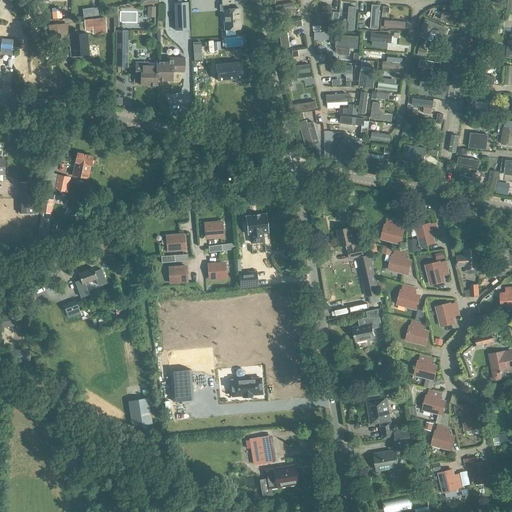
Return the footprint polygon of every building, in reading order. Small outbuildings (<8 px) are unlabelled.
[(228,9),(228,8),(228,4),(234,3),(233,0),(220,0),(222,4),(220,4),(220,11),(224,11),(225,30),(240,29),(239,8),(228,9)] [(175,29),(175,31),(184,30),(190,30),(188,2),(185,3),(181,3),(174,3),(175,29)] [(324,31),(332,31),(332,7),(324,7),(324,31)] [(355,30),(356,8),(349,7),(348,22),(339,21),(339,29),(355,30)] [(437,12),(431,9),(428,16),(433,19),(437,12)] [(455,14),(450,12),(449,14),(444,11),(440,19),(455,26),(459,18),(454,16),(455,14)] [(371,14),(371,26),(366,26),(365,36),(378,36),(378,14),(371,14)] [(93,34),(106,33),(105,18),(84,20),(85,31),(92,31),(93,34)] [(426,20),(423,27),(419,36),(427,39),(431,31),(445,37),(448,30),(426,20)] [(65,35),(64,22),(49,24),(50,43),(50,44),(51,44),(63,43),(64,47),(70,47),(71,56),(73,56),(73,57),(80,57),(80,55),(90,54),(88,33),(70,35),(65,35)] [(288,33),(291,32),(290,27),(287,28),(287,25),(279,26),(283,48),(290,47),(288,33)] [(115,67),(118,67),(128,67),(129,30),(115,30),(115,67)] [(337,36),(336,47),(337,47),(337,51),(340,55),(350,55),(350,48),(357,49),(358,37),(337,36)] [(365,58),(372,57),(370,40),(363,41),(365,58)] [(419,48),(418,55),(426,57),(427,49),(419,48)] [(156,62),(156,85),(157,80),(172,80),(172,72),(184,72),(184,58),(167,58),(167,62),(156,62)] [(420,60),(419,67),(431,69),(430,75),(438,76),(441,64),(420,60)] [(156,85),(156,62),(156,63),(135,63),(135,76),(141,76),(141,85),(156,85)] [(242,62),(216,65),(218,81),(243,78),(242,62)] [(288,67),(289,72),(289,73),(289,75),(311,72),(310,64),(296,66),(295,63),(292,64),(292,67),(288,67)] [(474,65),(473,74),(472,82),(493,85),(494,77),(481,75),(482,66),(474,65)] [(353,81),(353,66),(332,66),(332,74),(346,74),(347,82),(353,81)] [(374,73),(361,72),(359,87),(373,88),(374,73)] [(290,92),(297,91),(295,80),(288,81),(290,92)] [(360,92),(358,106),(356,106),(356,110),(358,110),(357,113),(364,114),(367,93),(360,92)] [(432,114),(434,101),(414,98),(413,106),(425,107),(424,113),(432,114)] [(468,99),(466,115),(486,119),(487,112),(474,110),(475,100),(468,99)] [(381,103),(374,102),(372,118),(391,121),(392,114),(380,112),(381,103)] [(365,119),(341,116),(340,123),(364,126),(365,119)] [(426,134),(428,120),(414,118),(412,125),(413,125),(412,131),(416,132),(415,139),(422,140),(423,133),(426,134)] [(307,120),(299,122),(306,147),(314,145),(320,143),(314,122),(310,123),(311,128),(309,128),(308,124),(307,120)] [(511,128),(504,127),(502,144),(511,145),(511,128)] [(486,150),(488,135),(472,133),(470,148),(486,150)] [(345,138),(336,149),(351,160),(359,150),(345,138)] [(423,160),(425,148),(406,145),(404,157),(423,160)] [(92,156),(77,153),(73,175),(87,178),(90,165),(91,165),(92,156)] [(382,167),(383,160),(372,157),(372,154),(366,153),(364,163),(382,167)] [(53,173),(45,172),(42,187),(44,188),(42,198),(40,212),(51,214),(53,200),(54,195),(61,196),(61,191),(67,192),(70,177),(53,173)] [(497,187),(496,193),(508,195),(509,189),(497,187)] [(75,214),(76,219),(76,220),(95,217),(94,210),(75,213),(75,214)] [(253,216),(247,217),(246,217),(246,216),(245,217),(247,235),(248,235),(250,234),(251,243),(264,242),(263,233),(268,232),(269,232),(266,214),(259,215),(259,214),(253,215),(253,216)] [(221,226),(220,220),(205,221),(206,233),(208,233),(209,238),(225,236),(224,225),(221,226)] [(396,228),(398,223),(388,220),(386,226),(385,225),(382,239),(400,244),(404,230),(396,228)] [(432,235),(438,234),(436,224),(430,225),(430,224),(417,227),(421,246),(434,243),(432,235)] [(352,227),(337,230),(341,247),(346,245),(347,250),(348,250),(350,260),(357,258),(359,257),(363,256),(364,256),(362,246),(360,246),(359,242),(355,243),(352,227)] [(170,239),(167,239),(168,252),(181,251),(181,247),(184,247),(183,234),(170,235),(170,239)] [(375,238),(367,240),(369,246),(376,244),(375,238)] [(417,249),(417,239),(408,240),(409,252),(417,251),(422,251),(421,248),(417,249)] [(504,242),(499,243),(501,267),(510,266),(511,265),(511,253),(509,253),(508,253),(507,242),(504,242)] [(332,243),(318,245),(319,252),(333,249),(332,243)] [(376,244),(369,246),(371,255),(379,253),(376,244)] [(383,247),(382,253),(391,256),(392,249),(383,247)] [(465,255),(457,256),(458,267),(465,266),(466,268),(480,267),(479,249),(464,250),(465,254),(465,255)] [(404,259),(405,253),(395,251),(394,256),(392,256),(389,269),(408,274),(411,261),(404,259)] [(443,252),(436,254),(437,260),(445,258),(443,252)] [(363,256),(359,257),(362,269),(368,297),(369,296),(379,294),(372,266),(370,255),(364,256),(363,256)] [(224,266),(224,261),(208,262),(209,274),(213,274),(213,279),(229,278),(228,266),(224,266)] [(442,273),(448,272),(445,262),(440,264),(439,262),(426,266),(431,284),(444,281),(442,273)] [(173,273),(169,273),(170,285),(184,284),(184,279),(187,279),(186,266),(173,267),(173,273)] [(78,275),(81,281),(75,283),(80,294),(88,291),(85,283),(96,279),(98,286),(107,283),(102,269),(95,272),(94,269),(78,275)] [(240,273),(241,287),(241,288),(258,286),(256,272),(240,274),(240,273)] [(412,294),(414,288),(404,285),(402,291),(401,291),(398,304),(416,309),(420,296),(412,294)] [(478,285),(470,285),(470,290),(471,297),(479,296),(478,285)] [(506,293),(501,293),(502,309),(511,308),(511,287),(506,288),(506,293)] [(379,294),(369,296),(370,304),(381,301),(379,294)] [(78,308),(75,300),(64,305),(67,313),(78,308)] [(453,315),(458,313),(456,304),(450,305),(450,304),(437,307),(441,326),(454,323),(453,315)] [(278,329),(277,317),(272,317),(272,309),(263,309),(265,330),(278,329)] [(359,326),(353,328),(356,341),(369,339),(372,341),(374,338),(372,329),(382,327),(379,315),(378,309),(374,310),(367,312),(368,317),(369,324),(360,326),(359,326)] [(0,315),(0,324),(1,328),(18,325),(16,313),(0,315)] [(421,330),(422,324),(413,321),(411,327),(410,327),(406,340),(425,345),(429,332),(421,330)] [(479,325),(471,327),(473,335),(494,331),(498,329),(496,323),(479,327),(479,325)] [(474,336),(468,337),(469,344),(471,344),(475,343),(476,346),(495,341),(494,336),(495,336),(494,331),(473,335),(474,336)] [(235,345),(257,342),(256,334),(234,337),(235,345)] [(28,348),(22,348),(12,349),(12,356),(13,362),(15,362),(25,361),(29,360),(28,348)] [(503,353),(491,356),(495,378),(500,377),(500,376),(499,371),(511,368),(511,355),(511,352),(503,354),(503,353)] [(429,364),(431,359),(421,356),(419,362),(418,362),(415,375),(433,380),(437,366),(429,364)] [(47,368),(46,357),(34,359),(35,369),(47,368)] [(211,367),(212,381),(234,380),(233,365),(211,367)] [(192,400),(189,370),(169,372),(172,402),(192,400)] [(466,373),(455,376),(457,382),(468,379),(466,373)] [(252,396),(252,395),(262,394),(261,378),(231,380),(232,396),(242,396),(243,397),(252,396)] [(426,380),(424,387),(432,389),(433,382),(426,380)] [(373,385),(375,396),(381,395),(380,391),(385,390),(384,383),(380,384),(373,385)] [(406,384),(404,391),(412,393),(414,386),(406,384)] [(397,389),(388,390),(389,397),(398,396),(397,389)] [(479,400),(487,403),(490,393),(482,390),(479,400)] [(438,399),(439,394),(429,391),(428,397),(427,396),(423,410),(442,415),(445,401),(438,399)] [(132,427),(152,424),(148,397),(128,401),(132,427)] [(387,397),(367,401),(369,416),(374,415),(376,423),(380,423),(383,440),(394,438),(391,421),(387,397)] [(27,415),(24,421),(35,428),(38,422),(41,423),(45,416),(42,415),(46,409),(35,403),(31,408),(29,407),(25,414),(27,415)] [(511,403),(503,405),(503,409),(507,408),(509,421),(511,420),(511,403)] [(479,428),(476,413),(476,409),(468,410),(467,404),(455,406),(456,412),(462,411),(465,430),(479,428)] [(427,422),(425,429),(431,431),(433,424),(427,422)] [(447,434),(448,429),(438,426),(437,432),(435,432),(432,445),(451,450),(454,436),(447,434)] [(411,444),(409,429),(394,431),(397,447),(411,444)] [(498,433),(493,434),(495,446),(511,443),(511,433),(499,435),(498,433)] [(59,447),(56,447),(58,455),(61,454),(63,461),(75,458),(73,451),(76,450),(74,443),(71,444),(70,437),(57,440),(59,447)] [(258,438),(249,439),(249,440),(251,449),(253,465),(273,462),(270,449),(263,450),(261,437),(258,438)] [(19,451),(12,451),(12,464),(19,464),(19,467),(27,467),(27,464),(34,463),(33,450),(27,451),(26,448),(18,448),(19,451)] [(396,450),(374,454),(377,471),(399,467),(396,450)] [(487,476),(486,467),(485,462),(478,463),(477,458),(465,460),(466,466),(472,465),(475,484),(488,481),(487,476)] [(440,463),(433,464),(433,465),(434,471),(442,470),(440,463)] [(294,465),(273,469),(266,470),(269,489),(297,484),(294,465)] [(511,465),(500,467),(502,483),(511,481),(511,465)] [(454,478),(453,475),(452,470),(439,473),(444,492),(457,489),(457,488),(462,486),(460,476),(454,478)] [(68,482),(65,483),(67,491),(70,490),(72,497),(84,493),(83,487),(85,486),(83,478),(81,479),(79,473),(66,476),(68,482)] [(20,486),(13,486),(14,499),(21,499),(21,502),(29,501),(29,498),(35,498),(34,485),(28,485),(28,482),(20,483),(20,486)] [(409,496),(385,501),(387,511),(411,507),(409,496)]
